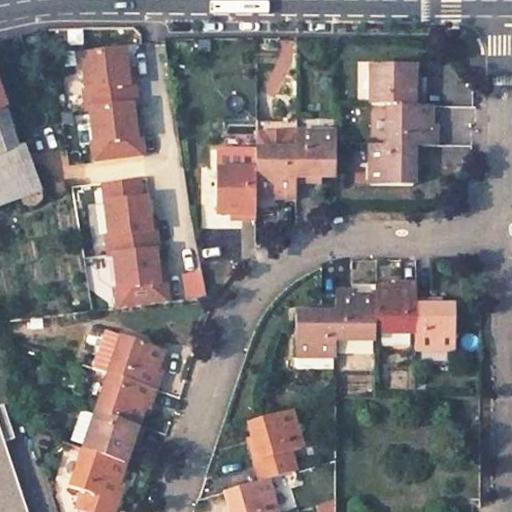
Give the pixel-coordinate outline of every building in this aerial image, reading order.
[(123,48),(82,53),(85,88),(83,89),(85,108),(91,107),(94,143),(92,143),(94,163),(143,158),(141,138),(136,139),(132,103),(134,103),(132,83),(127,84),(123,48)] [(419,105),(419,85),(414,86),(414,65),(370,64),(370,104),(385,105),(419,105)] [(29,185),(24,144),(19,146),(0,89),(0,204),(21,198),(22,200),(23,202),(25,204),(27,205),(29,206),(32,206),(34,206),(36,205),(40,201),(42,196),(42,194),(41,191),(40,189),(38,187),(36,186),(33,185),(31,185),(29,185)] [(436,145),(436,126),(431,126),(431,105),(419,105),(385,105),(385,144),(420,145),(436,145)] [(247,191),(275,192),(275,197),(294,197),(294,182),(295,131),(273,136),(251,133),(255,155),(245,172),(247,191)] [(294,182),(314,182),(314,176),(335,176),(335,131),(295,131),(294,182)] [(414,184),(414,165),(420,164),(420,145),(385,144),(370,144),(369,184),(414,184)] [(219,168),(207,170),(205,219),(225,217),(227,221),(246,225),(247,191),(245,172),(219,168)] [(151,230),(147,197),(106,202),(110,235),(107,235),(109,255),(115,254),(156,249),(159,249),(157,229),(151,230)] [(160,282),(156,249),(115,254),(119,287),(116,287),(118,307),(168,301),(166,282),(160,282)] [(187,299),(206,297),(202,272),(184,274),(187,299)] [(415,284),(397,283),(397,288),(374,288),(374,296),(374,330),(415,330),(415,300),(415,284)] [(374,296),(355,295),(355,290),(335,290),(335,308),(335,337),(374,337),(374,330),(374,296)] [(455,305),(436,305),(436,300),(415,300),(415,330),(415,347),(455,348),(455,305)] [(335,308),(315,307),(315,312),(295,312),(295,354),(335,355),(335,337),(335,308)] [(155,388),(162,369),(157,367),(162,350),(105,331),(92,368),(108,373),(155,388)] [(137,424),(143,404),(149,406),(155,388),(108,373),(95,410),(137,424)] [(2,404),(0,404),(0,511),(29,511),(4,440),(14,437),(2,404)] [(124,463),(131,442),(136,444),(142,426),(137,424),(95,410),(83,449),(124,463)] [(248,422),(254,442),(249,443),(261,480),(265,479),(265,478),(294,470),(288,450),(300,447),(289,410),(248,422)] [(47,452),(52,438),(32,431),(37,449),(47,452)] [(86,511),(113,511),(124,483),(118,482),(124,463),(83,449),(71,486),(81,489),(75,508),(86,511)] [(261,480),(238,486),(226,490),(231,510),(226,511),(274,511),(265,478),(265,479),(261,480)]
